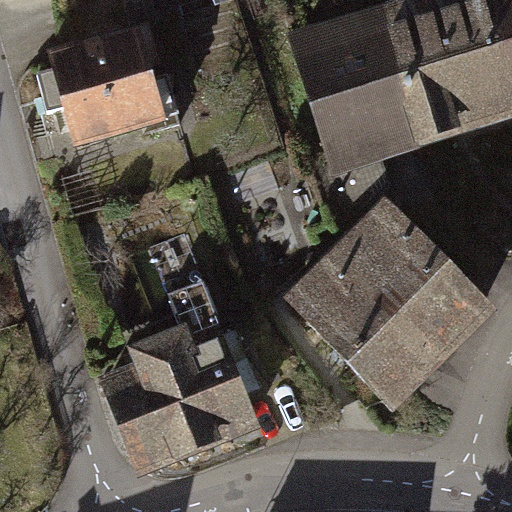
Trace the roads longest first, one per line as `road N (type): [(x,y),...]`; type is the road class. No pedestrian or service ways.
road 1 (residential): [(0,118),(110,511)]
road 2 (residential): [(456,493),(343,485),(151,511)]
road 3 (residential): [(456,493),(511,341)]
